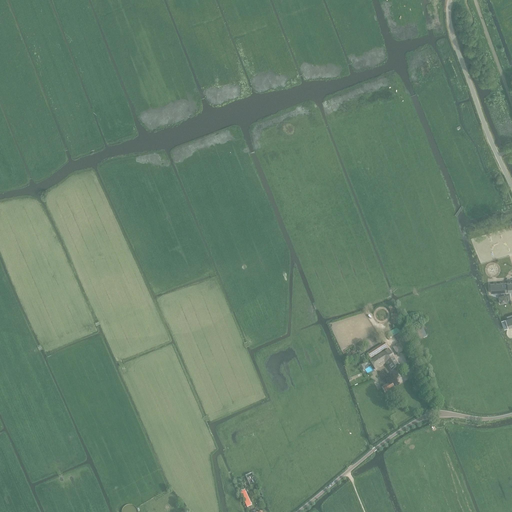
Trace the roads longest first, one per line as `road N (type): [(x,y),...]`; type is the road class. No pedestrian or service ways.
road 1 (unclassified): [(299,511),(416,421),(511,414)]
road 2 (unclassified): [(511,187),(454,43),(449,0)]
road 3 (unknown): [(471,0),(511,114)]
